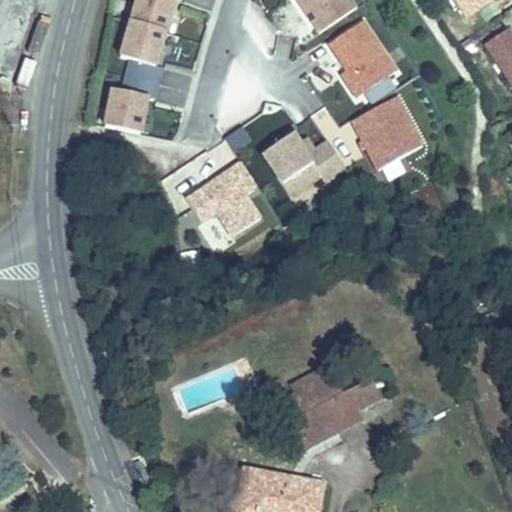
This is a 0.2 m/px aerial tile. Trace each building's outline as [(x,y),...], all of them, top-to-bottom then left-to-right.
[(140,66),(160,0),(122,0),(105,56),(115,59),(107,91),(96,89),(88,125),(123,133),(131,98),(138,99),(147,67),(140,66)] [(338,0),(284,0),(307,36),(346,11),(338,0)] [(383,77),(351,26),(317,48),(334,75),(329,78),(344,102),(383,77)] [(502,95),(511,89),(511,42),(505,46),(499,37),(475,52),(502,95)] [(408,151),(382,102),(338,126),(363,174),(408,151)] [(235,142),(227,128),(210,139),(218,152),(235,142)] [(327,171),(311,145),(297,154),(289,141),(283,144),(278,136),(246,155),(272,198),(303,179),(305,184),(327,171)] [(511,138),(495,146),(511,184),(511,138)] [(224,164),(168,199),(182,222),(198,213),(213,237),(241,220),(226,195),(238,187),(224,164)] [(310,408),(343,393),(330,370),(298,386),(303,396),(310,408)] [(344,396),(343,393),(310,408),(311,414),(303,418),(298,421),(310,446),(363,420),(359,411),(385,399),(375,381),(344,396)] [(293,401),(300,413),(310,408),(303,396),(293,401)] [(310,408),(300,413),(303,418),(311,414),(310,408)] [(229,511),(320,511),(324,483),(243,473),(240,502),(231,501),(229,511)]
